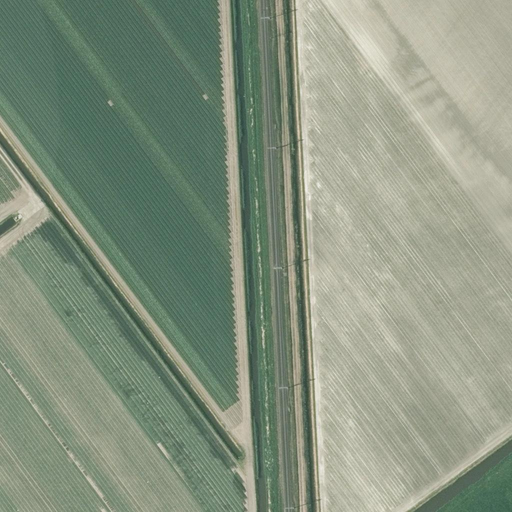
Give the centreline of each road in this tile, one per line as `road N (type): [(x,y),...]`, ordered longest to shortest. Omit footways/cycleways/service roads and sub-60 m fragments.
road 1 (track): [(225,0),(250,511)]
road 2 (track): [(319,0),(344,511)]
road 3 (track): [(301,511),(277,0)]
road 4 (track): [(400,511),(511,430)]
road 5 (track): [(0,247),(42,211),(0,153)]
